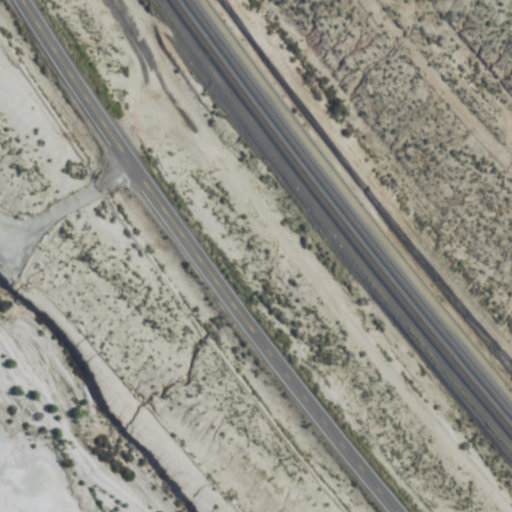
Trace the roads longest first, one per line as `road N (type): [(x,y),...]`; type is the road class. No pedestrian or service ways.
road 1 (secondary): [(21,0),(129,169),(400,511)]
road 2 (residential): [(129,169),(8,252),(0,243)]
